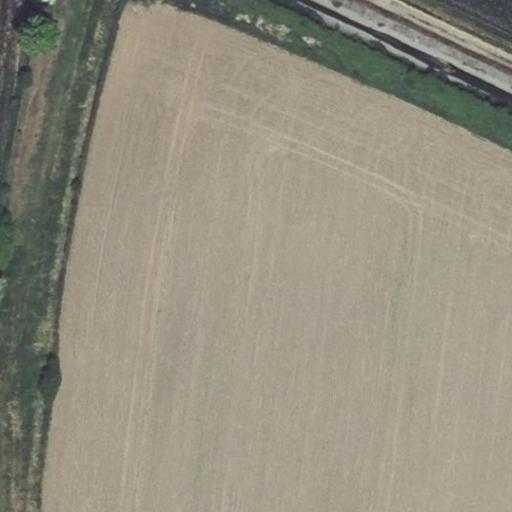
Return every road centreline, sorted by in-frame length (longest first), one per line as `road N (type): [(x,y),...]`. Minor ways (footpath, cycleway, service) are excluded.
road 1 (track): [(9,511),(51,125),(80,0)]
road 2 (track): [(380,0),(511,62)]
